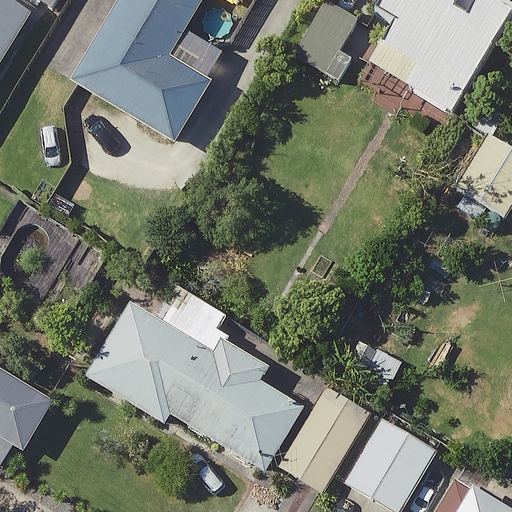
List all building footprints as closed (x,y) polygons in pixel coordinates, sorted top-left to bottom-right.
[(0,0),(0,87),(42,22),(6,0),(0,0)] [(137,0),(83,90),(181,148),(212,97),(170,72),(213,0),(137,0)] [(408,0),(388,0),(376,20),(346,0),(339,0),(299,62),(402,130),(419,106),(457,130),(511,45),(511,12),(492,0),(487,0),(482,9),(468,0),(418,0),(416,5),(408,0)] [(511,224),(511,157),(496,148),(459,203),(506,234),(511,224)] [(285,470),(317,417),(273,390),(280,379),(229,348),(242,326),(188,293),(167,327),(141,311),(97,384),(178,434),(184,424),(278,481),(285,470)] [(0,477),(8,483),(24,456),(32,461),(63,410),(0,371),(0,477)] [(377,420),(335,398),(293,476),(334,498),(377,420)] [(413,511),(443,462),(390,431),(355,490),(393,511),(413,511)] [(492,511),(478,503),(472,511),(492,511)]
